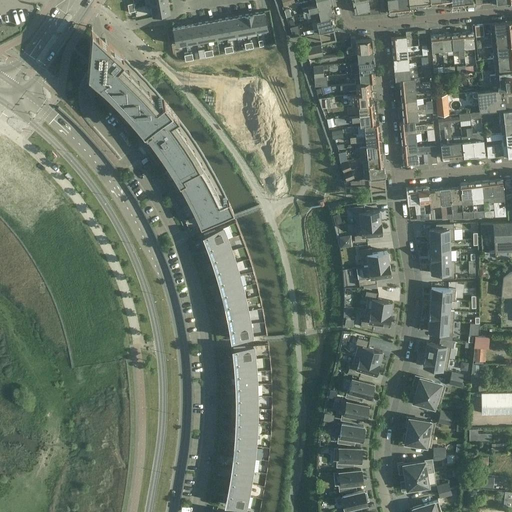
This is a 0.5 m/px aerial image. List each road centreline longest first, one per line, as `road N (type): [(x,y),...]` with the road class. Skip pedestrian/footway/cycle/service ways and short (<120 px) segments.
road 1 (residential): [(197,511),(207,456),(207,348),(180,246),(84,102),(99,18)]
road 2 (primary): [(170,511),(183,404),(172,309),(118,187),(26,92)]
road 3 (primary): [(9,103),(82,175),(122,232),(148,297),(162,404),(148,511)]
road 4 (residential): [(388,511),(380,431),(410,280),(398,177)]
road 5 (residential): [(0,125),(47,164),(94,225),(123,288),(137,345)]
road 6 (residential): [(379,24),(398,177)]
road 7 (residential): [(511,11),(379,24)]
